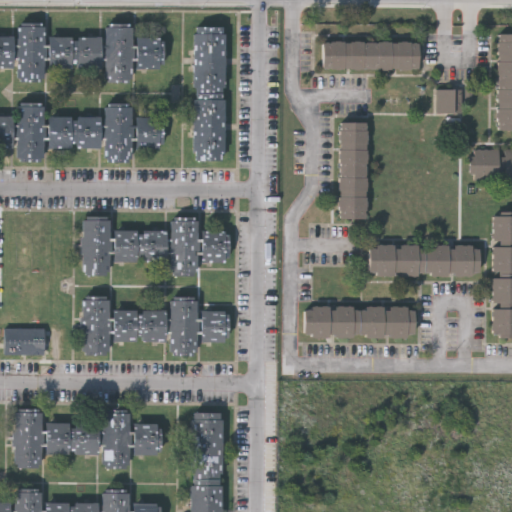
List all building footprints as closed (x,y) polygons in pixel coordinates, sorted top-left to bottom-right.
[(131,79),(104,79),(104,22),(131,22),(131,79)] [(43,23),(44,77),(17,77),(16,23),(43,23)] [(223,157),(193,157),(194,24),(224,24),(223,157)] [(511,32),(511,128),(496,128),(497,32),(511,32)] [(0,34),(12,34),(12,65),(0,65),(0,34)] [(47,65),(47,34),(100,34),(100,65),(47,65)] [(135,65),(135,34),(162,34),(162,65),(135,65)] [(322,40),(418,40),(417,68),(322,67),(322,40)] [(436,88),(461,88),(461,111),(436,111),(436,88)] [(16,102),(43,102),(43,158),(16,158),(16,102)] [(104,104),(130,104),(130,158),(104,158),(104,104)] [(11,144),(0,144),(0,113),(11,113),(11,144)] [(99,144),(47,145),(47,114),(99,114),(99,144)] [(161,114),(161,145),(135,145),(135,114),(161,114)] [(366,120),(366,219),(338,218),(338,120),(366,120)] [(471,148),(511,148),(511,178),(471,178),(471,148)] [(492,213),(511,213),(511,336),(491,336),(491,305),(492,213)] [(108,273),(81,272),(82,216),(109,216),(108,273)] [(196,272),(169,272),(170,217),(197,217),(196,272)] [(165,228),(165,259),(112,259),(112,228),(165,228)] [(200,259),(200,228),(227,228),(227,259),(200,259)] [(479,273),(368,273),(368,243),(479,243),(479,273)] [(108,296),(107,352),(80,352),(81,296),(108,296)] [(196,352),(170,352),(169,298),(195,297),(196,352)] [(414,304),(413,335),(303,335),(304,303),(414,304)] [(164,307),(164,338),(112,338),(112,307),(164,307)] [(200,338),(200,308),(227,308),(227,338),(200,338)] [(3,353),(3,326),(44,326),(44,353),(3,353)] [(221,409),(220,511),(190,511),(191,409),(221,409)] [(42,410),(42,466),(15,466),(15,410),(42,410)] [(104,467),(104,412),(131,412),(130,467),(104,467)] [(99,422),(99,453),(46,453),(46,422),(99,422)] [(160,453),(133,453),(133,422),(160,422),(160,453)] [(15,511),(16,491),(42,491),(41,511),(15,511)] [(129,511),(103,511),(103,491),(129,491),(129,511)] [(0,511),(0,501),(10,501),(10,511),(0,511)] [(98,502),(98,511),(46,511),(46,502),(98,502)] [(134,511),(134,502),(160,502),(160,511),(134,511)]
